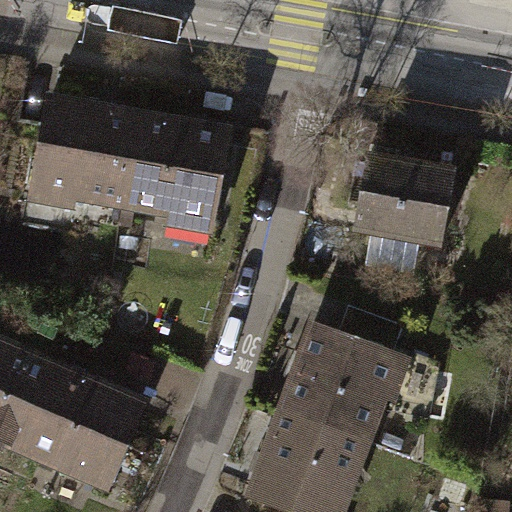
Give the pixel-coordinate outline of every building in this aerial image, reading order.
[(30,186),(124,201),(138,116),(45,101),(30,186)] [(227,131),(138,116),(124,201),(212,216),(227,131)] [(364,154),(351,229),(441,245),(443,236),(454,170),(364,154)] [(338,333),(389,351),(395,344),(399,324),(346,303),(338,333)] [(317,325),(280,411),(360,436),(373,403),(428,410),(439,361),(395,344),(389,351),(338,333),(317,325)] [(0,435),(23,445),(57,368),(0,342),(0,435)] [(141,405),(57,368),(23,445),(107,482),(141,405)] [(297,511),(336,511),(360,436),(280,411),(252,498),(297,511)]
